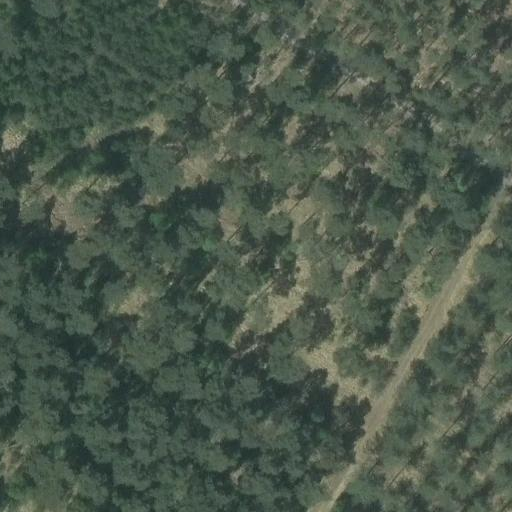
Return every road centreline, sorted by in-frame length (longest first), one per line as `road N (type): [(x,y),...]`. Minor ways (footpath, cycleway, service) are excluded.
road 1 (track): [(511,181),(309,511)]
road 2 (track): [(226,0),(507,178),(511,170)]
